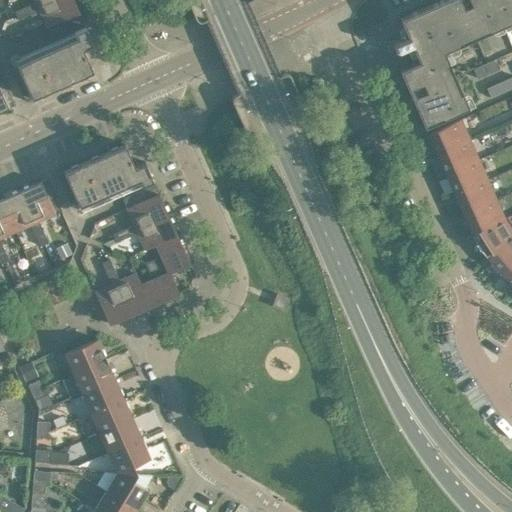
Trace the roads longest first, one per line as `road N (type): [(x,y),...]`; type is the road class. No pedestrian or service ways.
road 1 (residential): [(511,407),(468,344),(464,287),(326,1)]
road 2 (residential): [(205,464),(165,375),(164,355),(175,337),(219,318),(235,301),(237,266),(153,79)]
road 3 (secondary): [(363,320),(217,0)]
road 4 (secondary): [(510,511),(417,409),(363,320)]
road 5 (secondary): [(363,320),(394,411),(475,511)]
road 6 (tertiary): [(153,79),(326,1)]
road 7 (tertiary): [(0,147),(153,79)]
